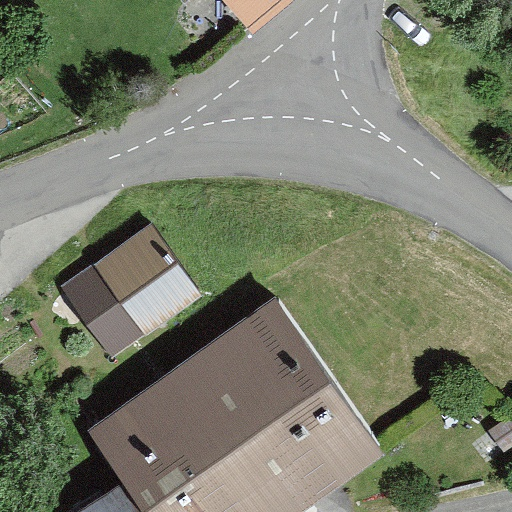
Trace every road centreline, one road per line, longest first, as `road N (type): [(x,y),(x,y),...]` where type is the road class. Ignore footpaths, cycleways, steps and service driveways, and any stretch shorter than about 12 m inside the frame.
road 1 (unclassified): [(306,81),(0,209)]
road 2 (unclassified): [(511,245),(306,81)]
